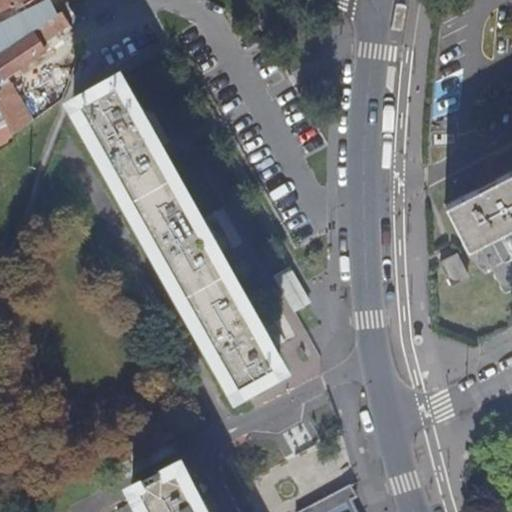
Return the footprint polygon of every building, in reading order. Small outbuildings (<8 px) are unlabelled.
[(0,0),(0,11),(23,0),(0,0)] [(31,31),(34,35),(39,42),(63,26),(55,15),(31,31)] [(34,35),(0,57),(0,72),(4,79),(20,68),(25,64),(45,51),(40,45),(39,42),(34,35)] [(4,79),(0,84),(0,110),(8,125),(11,132),(32,120),(4,79)] [(119,92),(74,117),(235,406),(281,381),(263,348),(269,345),(260,328),(253,332),(209,254),(217,249),(207,233),(200,237),(147,142),(153,138),(144,121),(137,125),(119,92)] [(511,163),(494,173),(490,166),(472,176),(476,182),(443,200),(467,245),(511,221),(511,163)] [(459,254),(444,262),(455,283),(471,275),(459,254)] [(274,277),(294,312),(309,304),(289,270),(274,277)] [(143,495),(132,501),(138,511),(204,511),(202,507),(194,511),(177,478),(159,487),(156,483),(141,491),(143,495)] [(355,500),(349,488),(300,511),(355,511),(350,503),(355,500)]
